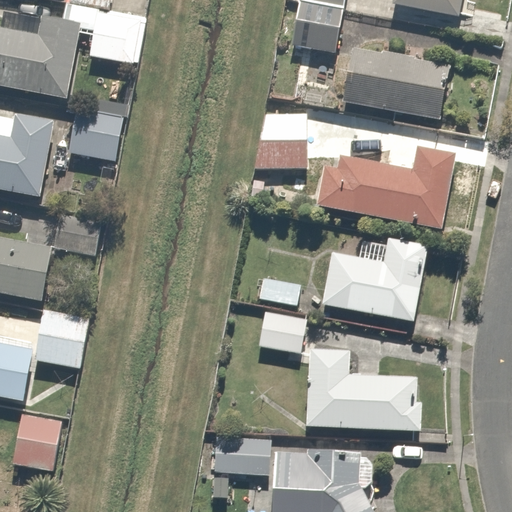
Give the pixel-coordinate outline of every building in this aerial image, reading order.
[(340,0),(296,0),(289,50),(332,56),(340,0)] [(390,0),(389,7),(452,19),(455,0),(390,0)] [(77,47),(79,36),(89,38),(84,60),(134,70),(143,22),(66,7),(62,24),(37,19),(33,38),(0,32),(0,90),(66,103),(77,47)] [(447,73),(350,50),(337,105),(435,127),(447,73)] [(120,118),(73,111),(67,156),(114,163),(120,118)] [(304,175),(307,117),(257,115),(254,172),(304,175)] [(14,116),(12,124),(0,121),(0,193),(41,201),(55,124),(14,116)] [(319,152),(311,211),(427,226),(438,141),(408,137),(405,163),(319,152)] [(78,229),(80,219),(58,215),(51,251),(96,259),(101,233),(78,229)] [(327,257),(326,266),(319,308),(412,323),(419,281),(424,247),(387,242),(383,266),(327,257)] [(47,252),(0,243),(0,297),(37,305),(47,252)] [(298,285),(259,279),(256,302),(295,307),(298,285)] [(86,322),(39,311),(35,363),(79,372),(86,322)] [(304,320),(261,314),(256,349),(299,356),(304,320)] [(0,348),(0,401),(22,406),(32,355),(0,348)] [(346,380),(346,353),(306,352),(304,428),(418,432),(419,382),(346,380)] [(58,427),(16,420),(8,467),(50,474),(58,427)] [(267,442),(215,437),(211,473),(264,478),(267,442)] [(353,491),(355,457),(271,455),(270,511),(372,511),(367,496),(353,491)]
